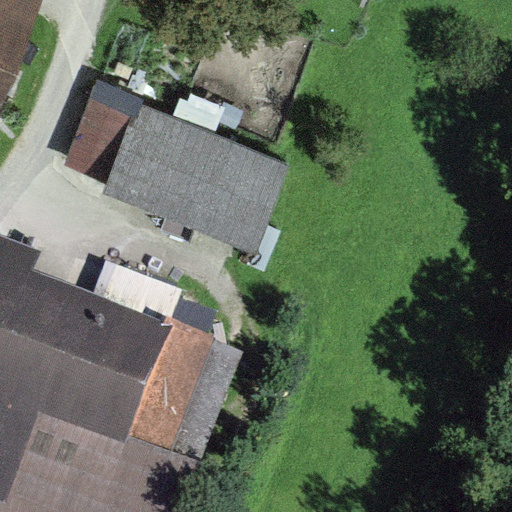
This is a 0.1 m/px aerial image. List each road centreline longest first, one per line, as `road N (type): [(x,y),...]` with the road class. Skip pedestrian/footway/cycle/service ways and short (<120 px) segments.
road 1 (track): [(7,188),(230,273)]
road 2 (track): [(0,197),(61,86),(93,0)]
